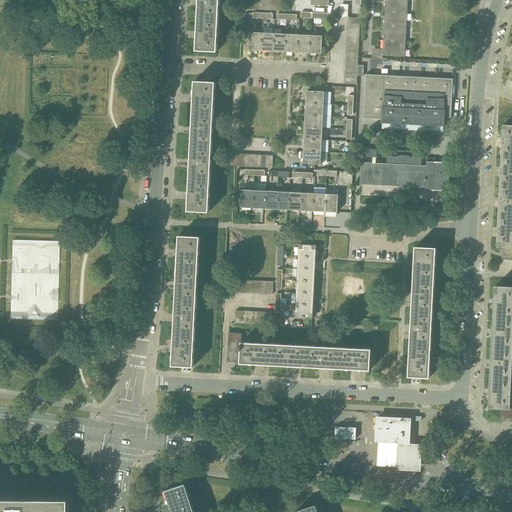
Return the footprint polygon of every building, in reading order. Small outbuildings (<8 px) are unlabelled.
[(218,20),(218,0),(197,0),(197,19),(218,20)] [(404,12),(404,6),(407,6),(407,0),(387,0),(387,5),(385,5),(385,11),(406,12),(404,12)] [(406,21),(406,12),(385,11),(387,12),(386,20),(384,19),(384,26),(406,27),(403,27),(403,21),(406,21)] [(216,52),(218,20),(197,19),(195,51),(216,52)] [(402,41),(402,36),(405,36),(406,27),(384,26),(386,26),(386,34),(383,34),(383,41),(405,42),(402,41)] [(260,51),(261,34),(249,33),(248,51),(260,51)] [(261,34),(260,51),(272,52),(273,35),(261,34)] [(273,35),(272,52),(284,52),(285,35),(273,35)] [(285,35),(284,52),(296,53),(297,36),(285,35)] [(297,36),(296,53),(308,54),(309,36),(297,36)] [(309,36),(308,54),(321,54),(322,37),(309,36)] [(404,51),(405,42),(383,41),(385,41),(385,49),(383,49),(382,56),(401,57),(402,51),(404,51)] [(453,79),(365,75),(363,119),(381,120),(381,123),(444,127),(444,118),(451,118),(453,79)] [(192,114),(213,115),(215,83),(193,81),(192,114)] [(306,92),(306,104),(323,105),(324,92),(306,92)] [(323,105),(306,104),(305,116),(322,116),(323,105)] [(211,148),(213,115),(192,114),(190,146),(211,148)] [(305,116),(304,128),(322,129),(322,116),(305,116)] [(511,125),(503,125),(501,156),(511,156),(511,125)] [(321,140),(322,129),(304,128),(304,140),(321,140)] [(304,140),(303,151),(321,152),(321,140),(304,140)] [(210,180),(211,148),(190,146),(188,179),(210,180)] [(361,157),(376,158),(377,150),(361,149),(361,157)] [(320,165),(321,152),(303,151),(303,153),(301,153),(300,159),(303,160),(303,164),(320,165)] [(386,164),(361,163),(359,184),(425,188),(425,190),(448,191),(449,163),(426,162),(426,166),(421,166),(421,164),(421,157),(423,157),(422,156),(421,157),(419,157),(418,158),(416,158),(415,158),(413,158),(412,157),(410,157),(409,156),(407,156),(401,156),(401,155),(399,156),(398,156),(396,157),(395,157),(393,157),(392,157),(390,156),(388,156),(387,155),(386,154),(385,155),(386,155),(386,162),(386,164)] [(511,186),(511,156),(501,156),(500,186),(511,186)] [(208,213),(210,180),(188,179),(187,212),(208,213)] [(511,186),(500,186),(498,216),(511,216),(511,186)] [(252,208),(253,191),(241,190),(241,208),(252,208)] [(253,191),(252,208),(264,209),(265,191),(253,191)] [(276,210),(277,192),(265,191),(264,209),(276,210)] [(288,210),(289,192),(277,192),(276,210),(288,210)] [(300,211),(301,193),(289,192),(288,210),(300,211)] [(312,211),(313,194),(301,193),(300,211),(312,211)] [(325,194),(313,194),(312,211),(324,212),(325,194)] [(325,194),(324,212),(337,212),(337,195),(325,194)] [(509,247),(511,247),(511,216),(498,216),(497,247),(503,247),(509,247)] [(176,269),(197,270),(199,237),(178,236),(176,269)] [(298,245),(298,257),(315,258),(316,246),(298,245)] [(413,279),(434,280),(436,248),(414,247),(413,279)] [(315,258),(298,257),(297,269),(314,270),(315,258)] [(196,302),(197,270),(176,269),(175,301),(196,302)] [(297,269),(296,281),(314,282),(314,270),(297,269)] [(432,313),(434,280),(413,279),(411,312),(432,313)] [(296,293),(313,294),(314,282),(296,281),(296,293)] [(493,316),(511,317),(511,287),(495,286),(493,316)] [(296,293),(295,305),(313,306),(313,294),(296,293)] [(194,335),(196,302),(175,301),(173,334),(194,335)] [(313,306),(295,305),(295,317),(312,318),(313,306)] [(409,344),(430,345),(432,313),(411,312),(409,344)] [(511,317),(493,316),(492,346),(511,347),(511,317)] [(228,333),(227,362),(239,363),(240,343),(241,343),(241,334),(228,333)] [(173,334),(172,360),(171,366),(193,367),(194,335),(173,334)] [(239,363),(239,364),(272,366),(273,344),(241,343),(240,343),(239,363)] [(273,344),(272,366),(304,367),(305,346),(273,344)] [(428,378),(430,345),(409,344),(407,377),(428,378)] [(305,346),(304,367),(337,369),(338,348),(305,346)] [(511,378),(511,360),(511,347),(492,346),(490,377),(511,378)] [(338,348),(337,369),(370,371),(371,349),(338,348)] [(501,409),(507,409),(510,409),(511,378),(490,377),(488,408),(501,409)] [(409,420),(377,418),(376,441),(408,442),(409,420)] [(355,439),(355,438),(355,437),(355,432),(356,432),(356,428),(336,428),(336,431),(336,436),(335,437),(335,438),(355,439)] [(398,472),(397,474),(421,475),(422,459),(422,448),(379,446),(378,457),(378,471),(398,472)] [(168,501),(169,504),(166,504),(167,506),(164,507),(165,511),(171,509),(171,511),(193,511),(184,484),(164,490),(168,501)] [(62,511),(62,499),(0,498),(0,511),(62,511)]
